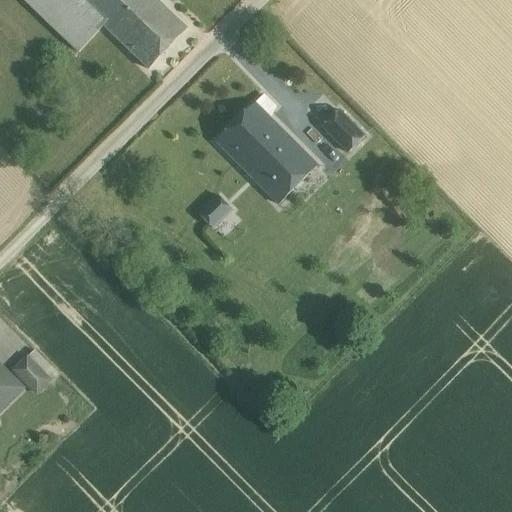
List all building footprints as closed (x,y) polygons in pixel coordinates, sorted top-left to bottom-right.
[(24,0),(78,52),(104,26),(129,0),(24,0)] [(129,0),(104,26),(148,70),(186,30),(155,0),(129,0)] [(283,132),(255,104),(217,143),(244,170),(283,132)] [(365,135),(339,111),(322,128),(348,153),(365,135)] [(283,132),(244,170),(279,205),(318,167),(283,132)] [(217,199),(200,215),(213,228),(230,212),(217,199)] [(52,368),(35,351),(27,358),(44,375),(52,368)] [(27,358),(15,371),(37,393),(50,381),(44,375),(27,358)] [(0,375),(0,374),(0,410),(21,389),(3,371),(0,375)]
